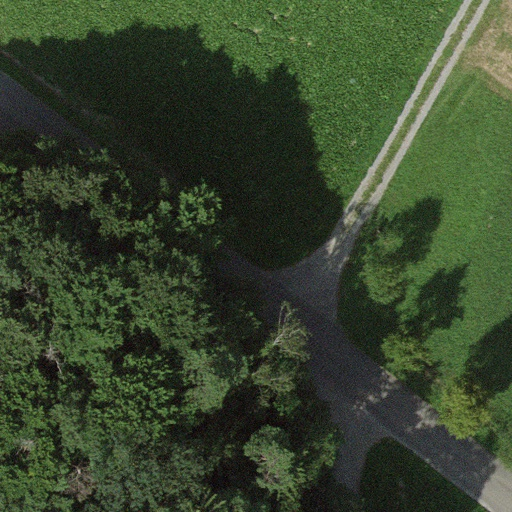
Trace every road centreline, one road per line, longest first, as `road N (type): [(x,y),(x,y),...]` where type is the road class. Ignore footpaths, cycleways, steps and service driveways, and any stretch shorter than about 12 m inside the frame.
road 1 (unclassified): [(511,502),(0,100)]
road 2 (track): [(476,0),(296,334)]
road 3 (track): [(354,511),(296,334)]
